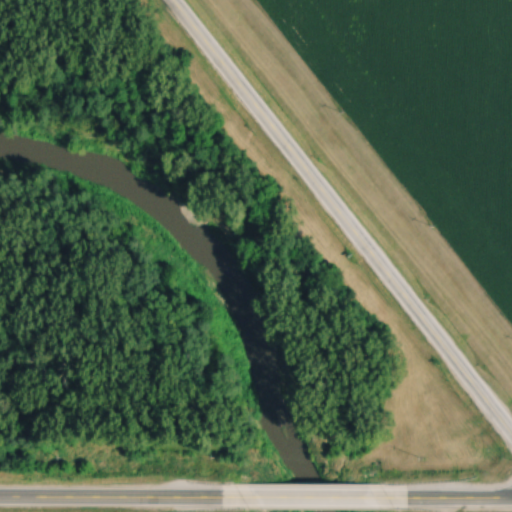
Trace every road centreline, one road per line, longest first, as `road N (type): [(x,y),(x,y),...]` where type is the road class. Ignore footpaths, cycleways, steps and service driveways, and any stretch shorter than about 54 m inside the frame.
road 1 (tertiary): [(511,436),(168,0)]
road 2 (secondary): [(0,498),(248,498)]
road 3 (secondary): [(372,497),(511,499)]
road 4 (secondary): [(248,498),(372,497)]
